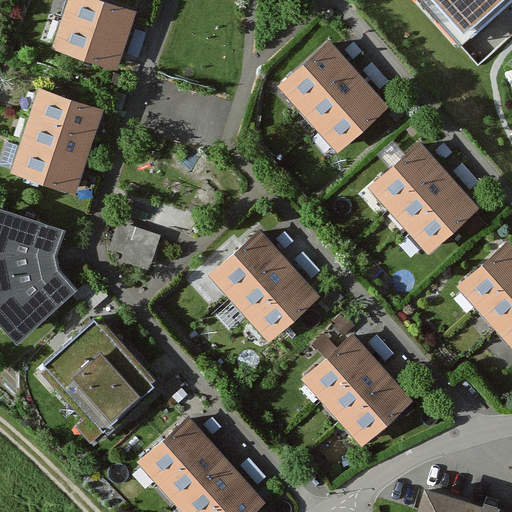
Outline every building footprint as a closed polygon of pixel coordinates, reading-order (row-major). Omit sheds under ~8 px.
[(136,27),(140,15),(92,0),(71,0),(55,53),(122,74),(124,65),(136,27)] [(433,0),(458,27),(488,0),(433,0)] [(341,51),(334,43),(281,90),(341,156),(393,110),(383,98),(361,74),(341,51)] [(101,128),(106,113),(40,91),(12,176),(79,198),(83,186),(93,155),(101,128)] [(431,150),(424,143),(372,189),(431,256),(484,210),(475,200),(453,176),(431,150)] [(74,284),(64,273),(61,265),(59,258),(65,242),(68,232),(0,209),(0,323),(22,348),(82,292),(74,284)] [(116,248),(156,261),(164,236),(124,223),(116,248)] [(273,241),(265,232),(213,279),(272,345),(325,299),(315,288),(293,263),(273,241)] [(511,242),(459,289),(511,347),(511,242)] [(82,427),(97,443),(158,387),(152,380),(125,351),(104,328),(98,321),(45,370),(90,419),(82,427)] [(364,345),(356,335),(304,382),(363,448),(415,402),(408,394),(386,369),(364,345)] [(201,424),(195,417),(142,463),(185,511),(263,511),(272,505),(266,497),(241,469),(218,444),(201,424)] [(511,511),(511,506),(425,479),(414,511),(511,511)]
